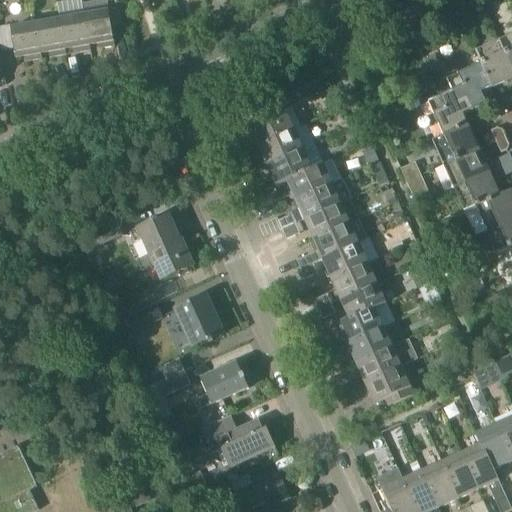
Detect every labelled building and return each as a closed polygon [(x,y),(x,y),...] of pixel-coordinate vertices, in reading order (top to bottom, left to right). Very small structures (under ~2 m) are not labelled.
[(461,22),(470,19),(463,2),(454,6),(461,22)] [(109,13),(84,17),(89,48),(90,48),(97,46),(98,51),(115,48),(109,13)] [(65,52),(73,50),(74,55),(90,52),(90,48),(89,48),(84,17),(60,21),(65,52)] [(41,56),(49,55),(50,59),(66,56),(65,52),(60,21),(35,26),(41,56)] [(41,56),(35,26),(11,30),(16,60),(25,59),(26,63),(42,61),(41,56)] [(0,31),(0,40),(2,54),(13,52),(9,30),(0,31)] [(511,38),(500,43),(511,68),(511,38)] [(511,79),(511,68),(500,43),(475,54),(481,66),(492,89),(511,79)] [(434,57),(425,61),(431,74),(440,69),(434,57)] [(492,89),(481,66),(447,81),(452,93),(458,105),(470,100),(474,111),(486,106),(481,94),(492,89)] [(406,84),(412,97),(421,93),(415,80),(406,84)] [(290,96),(294,107),(324,94),(319,83),(290,96)] [(458,105),(452,93),(428,103),(444,139),(445,140),(467,129),(462,117),(474,111),(470,100),(458,105)] [(285,113),(249,129),(257,148),(300,129),(291,110),(285,113)] [(300,129),(257,148),(266,168),(314,146),(306,128),(301,130),(300,129)] [(445,140),(444,139),(433,144),(444,168),(478,153),(467,129),(445,140)] [(495,145),(506,140),(503,132),(497,130),(490,133),(495,145)] [(506,140),(495,145),(500,156),(507,153),(509,147),(506,140)] [(224,151),(228,161),(241,155),(237,146),(224,151)] [(323,167),(314,146),(266,168),(275,188),(286,183),(323,167)] [(373,150),(362,154),(368,167),(378,163),(374,153),(373,150)] [(478,153),(444,168),(454,190),(488,176),(478,153)] [(331,163),(323,167),(286,183),(295,203),(332,187),(341,183),(331,163)] [(415,165),(401,171),(400,171),(406,184),(407,184),(421,178),(416,166),(415,165)] [(245,166),(233,172),(237,181),(249,175),(245,166)] [(498,199),(488,176),(454,190),(464,214),(477,208),(478,209),(499,200),(498,199)] [(332,187),(295,203),(304,223),(341,206),(350,202),(352,201),(343,182),(341,183),(332,187)] [(431,201),(424,185),(410,191),(409,192),(416,207),(417,207),(431,201)] [(253,192),(259,204),(268,200),(262,188),(253,192)] [(259,204),(253,192),(244,196),(250,208),(259,204)] [(511,196),(511,193),(498,199),(499,200),(478,209),(487,231),(511,220),(511,196)] [(393,195),(385,199),(389,208),(397,204),(393,195)] [(313,243),(359,222),(350,202),(341,206),(304,223),(313,243)] [(394,219),(399,228),(407,224),(403,215),(394,219)] [(149,258),(180,245),(168,218),(130,235),(135,245),(142,242),(149,258)] [(283,232),(295,227),(291,218),(279,223),(283,232)] [(511,249),(511,220),(487,231),(498,256),(509,251),(511,249)] [(359,222),(313,243),(318,254),(297,264),(301,273),(313,267),(323,263),(359,246),(368,242),(359,222)] [(88,240),(93,250),(121,236),(116,226),(88,240)] [(299,236),(295,227),(283,232),(287,241),(299,236)] [(368,266),(367,266),(379,261),(370,241),(368,242),(359,246),(323,263),(331,283),(368,266)] [(180,245),(149,258),(135,264),(140,274),(154,268),(161,283),(193,269),(181,244),(180,245)] [(390,249),(392,254),(403,249),(401,244),(390,249)] [(412,258),(420,255),(416,244),(408,248),(412,258)] [(470,258),(456,264),(461,274),(474,268),(470,258)] [(416,277),(427,272),(424,265),(413,270),(416,277)] [(376,286),(368,266),(331,283),(340,302),(376,286)] [(317,276),(313,267),(301,273),(304,281),(317,276)] [(376,286),(340,302),(349,321),(350,322),(375,310),(385,305),(376,286)] [(511,289),(487,300),(491,310),(511,301),(511,289)] [(148,293),(112,310),(118,322),(154,306),(148,293)] [(206,298),(174,313),(191,350),(223,335),(206,298)] [(318,312),(331,307),(326,298),(314,303),(318,312)] [(335,316),(331,307),(318,312),(322,321),(335,316)] [(156,308),(127,321),(132,333),(161,320),(156,308)] [(350,322),(349,321),(338,326),(347,346),(384,330),(375,310),(350,322)] [(384,330),(347,346),(356,366),(393,350),(384,330)] [(324,350),(330,361),(339,357),(333,345),(324,350)] [(330,361),(324,350),(315,354),(321,365),(330,361)] [(393,350),(356,366),(365,387),(402,370),(393,350)] [(113,406),(90,359),(66,371),(90,418),(113,406)] [(497,375),(507,370),(502,361),(492,366),(497,375)] [(165,382),(183,374),(178,362),(159,370),(165,382)] [(236,365),(200,381),(207,396),(196,400),(200,409),(211,404),(212,406),(248,390),(244,381),(245,380),(243,376),(242,376),(236,365)] [(482,370),(486,379),(497,375),(492,366),(482,370)] [(410,390),(402,370),(365,387),(374,406),(385,401),(388,409),(414,397),(410,390)] [(183,374),(165,382),(153,387),(159,401),(189,387),(183,374)] [(351,385),(342,389),(348,401),(357,397),(351,385)] [(348,401),(342,389),(333,393),(338,405),(348,401)] [(194,434),(185,416),(166,425),(175,443),(194,434)] [(262,421),(236,433),(230,419),(200,432),(211,457),(219,453),(227,469),(274,448),(262,421)] [(511,419),(496,427),(511,461),(511,419)] [(511,463),(511,461),(496,427),(475,436),(480,447),(482,446),(494,472),(511,463)] [(500,511),(511,511),(494,472),(482,446),(480,447),(462,455),(479,492),(489,487),(500,511)] [(28,477),(15,453),(0,461),(0,511),(129,511),(157,499),(148,481),(95,506),(97,511),(36,511),(39,511),(29,491),(30,491),(27,485),(33,483),(30,476),(28,477)] [(479,492),(462,455),(443,464),(459,501),(479,492)] [(423,473),(439,510),(459,501),(443,464),(423,473)] [(433,511),(439,510),(423,473),(403,482),(416,511),(433,511)] [(416,511),(403,482),(398,484),(394,476),(390,474),(380,479),(379,483),(383,491),(382,492),(390,511),(416,511)] [(244,511),(259,511),(288,500),(277,477),(236,494),(244,511)] [(206,507),(232,496),(228,486),(201,498),(206,507)]
